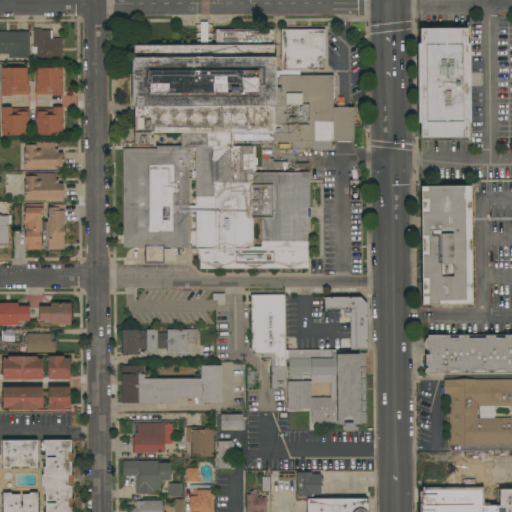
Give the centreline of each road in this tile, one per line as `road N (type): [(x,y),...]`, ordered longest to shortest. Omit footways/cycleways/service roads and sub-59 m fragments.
road 1 (secondary): [(397,474),(394,160)]
road 2 (residential): [(392,4),(96,5)]
road 3 (residential): [(394,282),(99,278)]
road 4 (tertiary): [(99,278),(95,0)]
road 5 (tertiary): [(100,511),(99,278)]
